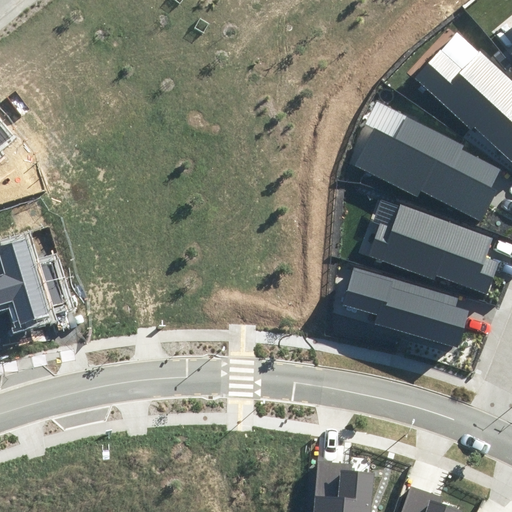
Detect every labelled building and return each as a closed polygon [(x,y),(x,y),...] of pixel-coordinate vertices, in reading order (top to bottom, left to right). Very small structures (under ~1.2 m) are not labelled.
[(511,83),(460,35),(422,76),(511,158),(511,83)] [(389,109),(356,168),(476,223),(502,169),(389,109)] [(0,146),(11,138),(0,124),(0,146)] [(381,224),(371,256),(487,295),(498,262),(487,257),(493,239),(401,205),(393,228),(381,224)] [(0,306),(12,303),(21,332),(55,322),(50,306),(64,302),(51,260),(37,264),(30,240),(0,248),(0,254),(6,274),(0,275),(0,306)] [(458,298),(358,269),(347,306),(379,315),(376,326),(458,348),(469,311),(456,307),(458,298)] [(314,511),(370,511),(373,472),(349,470),(349,464),(319,461),(314,511)] [(401,511),(462,511),(463,511),(439,503),(442,496),(411,485),(401,511)]
